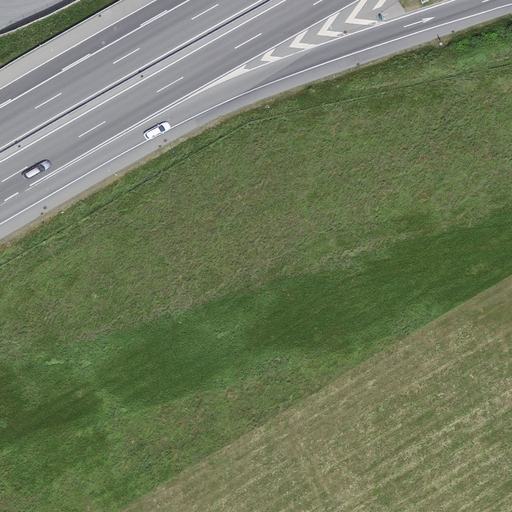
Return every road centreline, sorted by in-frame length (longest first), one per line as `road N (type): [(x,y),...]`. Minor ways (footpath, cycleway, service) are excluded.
road 1 (motorway): [(37,161),(386,33)]
road 2 (motorway): [(37,161),(322,0)]
road 3 (motorway): [(224,0),(0,128)]
